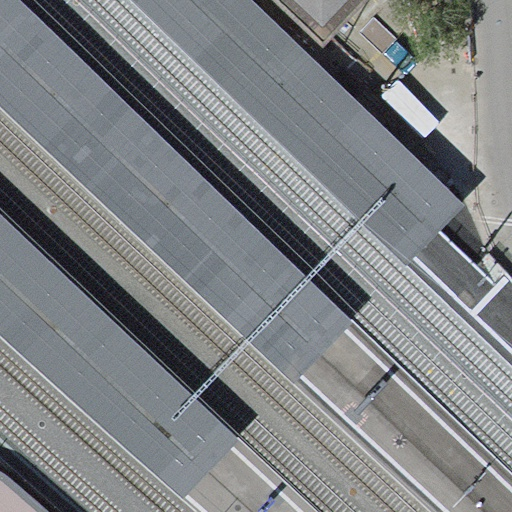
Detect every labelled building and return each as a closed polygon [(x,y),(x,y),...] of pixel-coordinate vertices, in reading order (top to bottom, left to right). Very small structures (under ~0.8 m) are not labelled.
[(0,0),(0,99),(297,380),(352,320),(17,0),(0,0)] [(135,0),(406,263),(462,204),(253,0),(135,0)] [(274,0),(321,45),(364,0),(274,0)] [(0,328),(183,499),(239,442),(0,220),(0,328)] [(49,511),(1,469),(0,468),(0,511),(49,511)]
